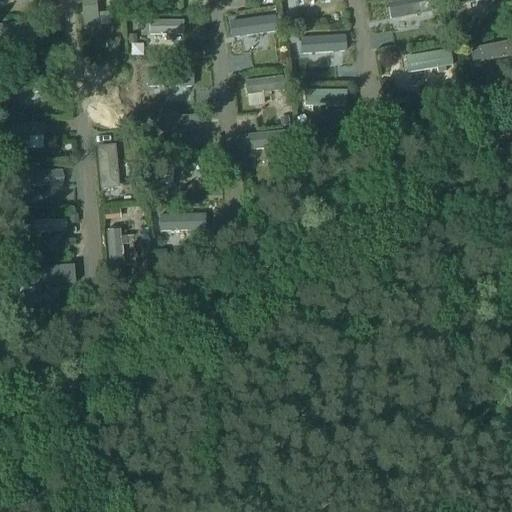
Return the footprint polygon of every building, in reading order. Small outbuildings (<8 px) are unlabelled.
[(79,0),(83,32),(98,30),(98,27),(97,15),(96,3),(101,2),(100,0),(79,0)] [(412,6),(413,21),(439,19),(438,5),(412,6)] [(275,29),(273,13),(235,18),(237,34),(275,29)] [(292,31),(296,22),(293,21),(291,20),(288,19),(284,28),(292,31)] [(149,21),(149,36),(166,36),(166,41),(175,41),(175,36),(184,36),(184,21),(149,21)] [(38,40),(36,23),(0,26),(0,42),(35,40),(38,40)] [(407,28),(384,29),(385,46),(408,45),(407,28)] [(444,38),(438,30),(434,34),(439,41),(444,38)] [(298,45),(297,36),(293,37),(292,33),(288,34),(288,37),(287,37),(288,46),(289,46),(297,45),(298,45)] [(136,41),(136,36),(129,36),(127,36),(127,46),(136,46),(136,41)] [(345,52),(344,37),(308,39),(309,54),(344,52),(345,52)] [(511,42),(470,50),(473,66),(492,62),(493,67),(511,63),(511,60),(511,57),(511,42)] [(451,51),(406,58),(408,74),(438,69),(438,74),(446,73),(445,68),(453,67),(451,51)] [(284,64),(277,57),(271,62),(278,69),(284,64)] [(58,75),(18,76),(18,91),(41,90),(41,95),(50,95),(50,89),(58,89),(58,75)] [(283,77),(245,82),(247,96),(261,95),(262,99),(271,98),(270,93),(285,92),(283,77)] [(460,85),(453,77),(447,83),(449,85),(454,90),(460,85)] [(15,91),(15,78),(5,79),(5,91),(15,91)] [(97,122),(115,121),(114,85),(95,85),(97,122)] [(304,91),(304,108),(312,108),(312,113),(320,113),(320,108),(346,108),(346,91),(304,91)] [(198,132),(198,122),(198,117),(159,118),(160,135),(198,133),(198,132)] [(288,127),(287,118),(278,119),(279,127),(280,129),(288,128),(288,127)] [(6,126),(4,126),(4,128),(4,140),(19,140),(20,152),(43,151),(42,138),(45,138),(45,124),(6,126)] [(292,131),(237,138),(239,153),(263,150),(264,155),(273,154),(273,149),(294,146),(292,131)] [(305,148),(305,139),(296,139),(296,148),(305,148)] [(13,156),(13,152),(1,152),(0,152),(0,162),(13,162),(13,156)] [(297,169),(296,161),(290,162),(284,163),(285,170),(285,171),(297,169)] [(135,181),(122,181),(122,163),(112,163),(112,193),(135,193),(135,181)] [(161,168),(151,168),(152,198),(162,198),(162,187),(167,187),(173,187),(172,166),(161,166),(161,168)] [(20,172),(17,181),(21,188),(48,188),(60,188),(61,188),(62,182),(63,180),(61,174),(61,172),(20,172)] [(77,226),(77,215),(68,215),(68,219),(68,226),(76,226),(77,226)] [(65,221),(27,222),(27,235),(42,235),(50,235),(50,240),(61,240),(61,235),(65,235),(65,221)] [(108,232),(105,232),(108,270),(116,271),(119,270),(120,269),(121,269),(123,268),(123,267),(122,246),(126,246),(126,240),(126,238),(120,238),(119,231),(117,231),(116,228),(108,229),(108,232)] [(149,246),(147,229),(142,230),(139,230),(140,246),(149,246)]
